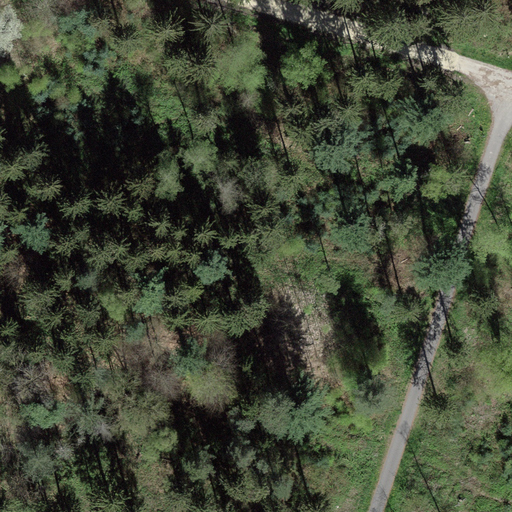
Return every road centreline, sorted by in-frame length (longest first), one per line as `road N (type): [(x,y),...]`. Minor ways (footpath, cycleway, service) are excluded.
road 1 (track): [(505,77),(367,511)]
road 2 (track): [(505,77),(261,0)]
